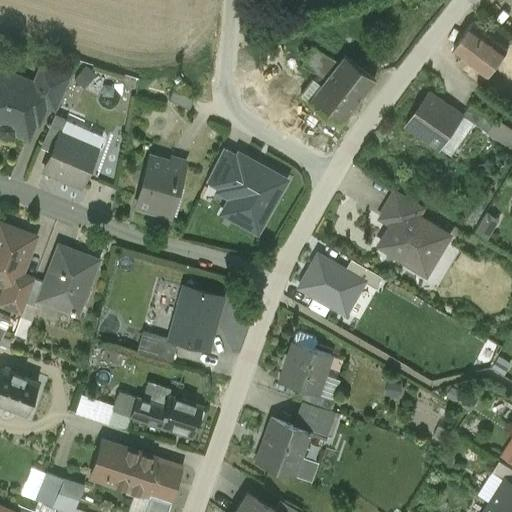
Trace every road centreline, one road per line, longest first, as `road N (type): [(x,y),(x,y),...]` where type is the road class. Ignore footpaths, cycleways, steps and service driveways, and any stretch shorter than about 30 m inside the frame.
road 1 (residential): [(0,186),(111,231),(274,280)]
road 2 (residential): [(274,280),(197,511)]
road 3 (unclassified): [(334,171),(235,125),(226,92),(231,0)]
road 4 (residential): [(466,0),(334,171)]
road 5 (residential): [(334,171),(274,280)]
